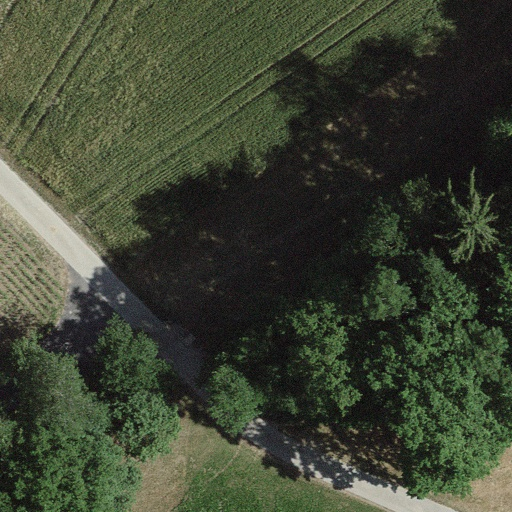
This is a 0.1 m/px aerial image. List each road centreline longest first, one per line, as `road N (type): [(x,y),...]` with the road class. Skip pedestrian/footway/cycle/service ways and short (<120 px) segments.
road 1 (track): [(0,177),(237,425),(421,511)]
road 2 (track): [(0,360),(102,280)]
